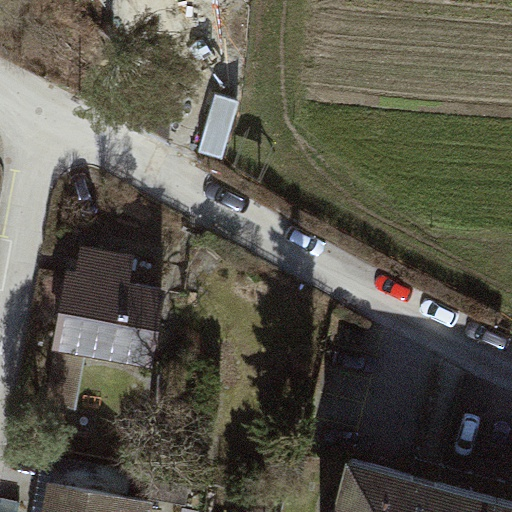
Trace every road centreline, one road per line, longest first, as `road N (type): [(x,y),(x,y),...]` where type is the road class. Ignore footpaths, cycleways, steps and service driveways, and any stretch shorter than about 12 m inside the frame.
road 1 (trunk): [(511,5),(0,266)]
road 2 (residential): [(511,360),(39,105)]
road 3 (track): [(277,0),(266,114),(283,176),(511,290)]
road 4 (residential): [(39,105),(0,338)]
